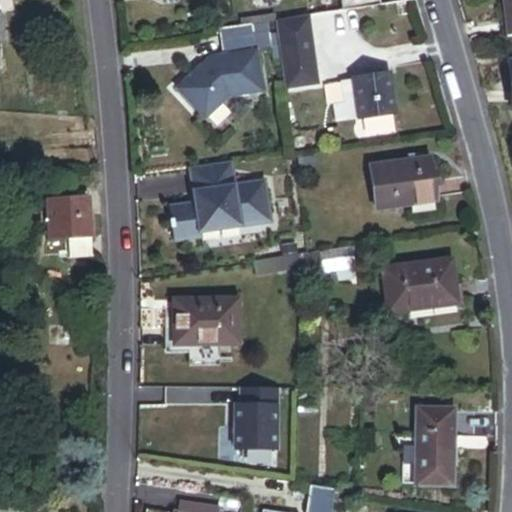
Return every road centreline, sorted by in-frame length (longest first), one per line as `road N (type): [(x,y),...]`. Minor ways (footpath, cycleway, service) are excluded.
road 1 (residential): [(99,0),(120,242),(117,511)]
road 2 (residential): [(433,0),(491,197),(511,345)]
